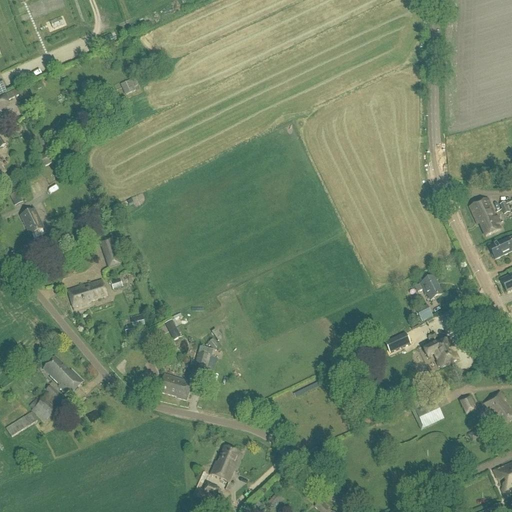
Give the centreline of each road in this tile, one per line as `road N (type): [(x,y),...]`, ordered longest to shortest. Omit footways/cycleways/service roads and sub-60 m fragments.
road 1 (unclassified): [(345,511),(263,436),(132,398),(0,249)]
road 2 (tertiary): [(511,336),(448,203),(436,153),(434,0)]
road 3 (unclassified): [(401,511),(511,456)]
